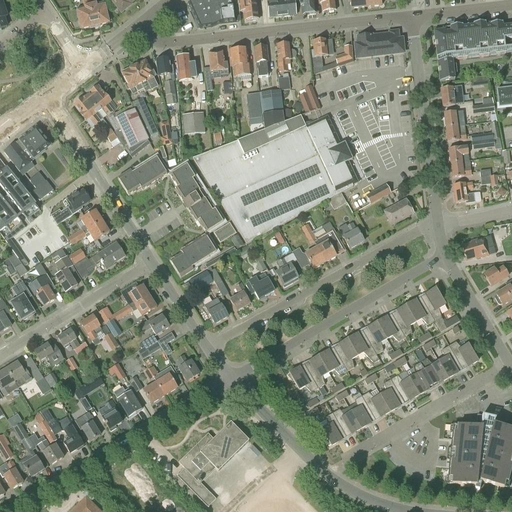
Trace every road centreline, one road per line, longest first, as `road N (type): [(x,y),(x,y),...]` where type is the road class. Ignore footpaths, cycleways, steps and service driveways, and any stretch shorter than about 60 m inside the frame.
road 1 (tertiary): [(140,24),(163,43),(411,17)]
road 2 (residential): [(437,225),(206,348)]
road 3 (residential): [(13,511),(228,379)]
road 4 (residential): [(228,379),(443,256)]
road 5 (unclassified): [(411,511),(360,498),(324,474),(228,379)]
road 6 (residential): [(437,225),(411,17)]
road 7 (unclassified): [(153,262),(45,98)]
road 8 (residential): [(508,364),(341,463)]
road 9 (residential): [(0,355),(153,262)]
road 10 (residential): [(508,364),(443,256)]
